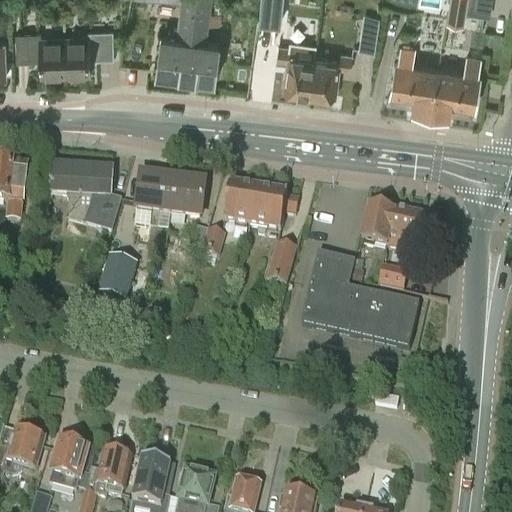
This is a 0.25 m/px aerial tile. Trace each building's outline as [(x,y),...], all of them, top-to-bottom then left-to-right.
[(211,0),(157,0),(170,2),(170,0),(181,0),(178,29),(173,28),(173,32),(190,33),(206,36),(208,25),(211,25),(213,14),(210,13),(211,0)] [(283,0),(261,0),(259,21),(281,23),(283,0)] [(389,0),(388,7),(416,11),(417,0),(389,0)] [(464,26),(468,0),(449,0),(445,23),(464,26)] [(220,14),(213,14),(211,25),(219,26),(220,14)] [(377,32),(380,16),(364,14),(361,30),(377,32)] [(88,37),(64,37),(65,76),(90,75),(90,59),(114,58),(114,30),(88,31),(88,37)] [(156,73),(191,77),(194,53),(193,53),(194,40),(189,40),(190,33),(173,32),(168,32),(167,37),(161,36),(156,73)] [(40,76),(65,76),(64,37),(40,38),(40,33),(15,34),(15,61),(40,60),(40,76)] [(205,42),(206,36),(190,33),(189,40),(194,40),(193,53),(194,53),(191,77),(215,81),(220,44),(205,42)] [(433,102),(438,68),(413,64),(415,49),(401,46),(399,62),(397,62),(392,95),(415,98),(413,108),(432,111),(433,102)] [(312,81),(315,60),(289,56),(290,49),(279,48),(277,61),(288,63),(285,90),(310,93),(312,81)] [(312,81),(310,93),(336,97),(340,70),(351,71),(353,57),(340,55),(339,63),(315,60),(312,81)] [(464,73),(438,68),(433,102),(432,111),(450,114),(451,104),(475,108),(481,75),(479,75),(481,59),(467,57),(464,73)] [(12,166),(0,165),(0,206),(6,207),(4,223),(18,225),(20,209),(21,209),(26,169),(12,167),(12,166)] [(110,175),(51,171),(50,196),(41,194),(36,220),(48,224),(51,207),(50,207),(52,198),(67,199),(67,204),(68,204),(67,222),(110,236),(120,205),(109,201),(110,175)] [(163,188),(164,182),(139,179),(135,215),(159,218),(163,188)] [(163,188),(159,218),(157,232),(155,250),(165,251),(168,218),(198,221),(199,218),(200,218),(203,186),(164,182),(163,188)] [(251,231),(258,194),(230,189),(223,226),(251,231)] [(286,198),(258,194),(251,231),(280,236),(283,217),(294,219),(297,203),(285,201),(286,198)] [(360,246),(387,251),(394,216),(368,211),(360,246)] [(394,216),(387,251),(397,253),(398,247),(416,250),(420,234),(428,235),(430,223),(422,222),(423,219),(394,213),(394,216)] [(198,265),(200,257),(206,233),(194,230),(186,261),(198,265)] [(147,249),(155,250),(157,232),(149,232),(147,249)] [(222,238),(206,233),(200,257),(216,262),(222,238)] [(28,244),(14,241),(9,269),(24,271),(28,244)] [(294,253),(276,248),(265,286),(284,291),(294,253)] [(353,270),(318,262),(302,329),(408,354),(418,309),(348,293),(353,270)] [(135,270),(107,263),(98,298),(125,306),(135,270)] [(379,290),(406,296),(410,277),(383,271),(379,290)] [(10,456),(0,452),(0,492),(4,479),(12,481),(16,480),(20,478),(23,475),(23,472),(34,475),(43,442),(15,434),(10,456)] [(59,447),(47,489),(74,497),(86,454),(59,447)] [(87,486),(86,486),(80,507),(81,507),(79,511),(92,511),(93,510),(94,510),(97,498),(107,500),(107,498),(120,501),(122,493),(123,493),(130,462),(103,456),(100,471),(91,469),(87,486)] [(142,463),(131,511),(167,511),(169,502),(163,501),(169,469),(142,463)] [(214,481),(185,474),(175,511),(218,511),(219,510),(207,508),(214,481)] [(255,511),(261,488),(236,482),(232,501),(227,500),(224,511),(255,511)] [(281,511),(313,511),(316,502),(285,496),(281,511)] [(47,511),(50,502),(36,498),(31,511),(47,511)]
